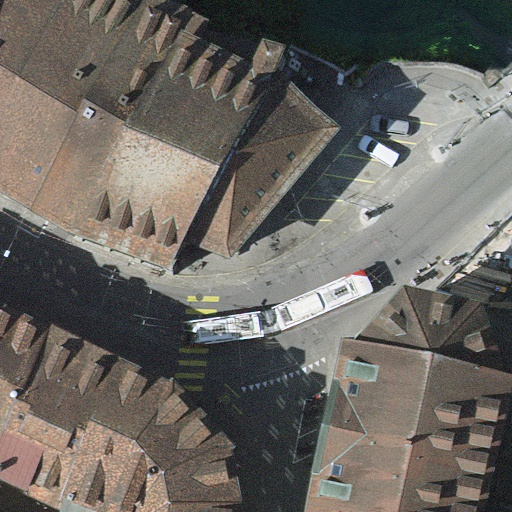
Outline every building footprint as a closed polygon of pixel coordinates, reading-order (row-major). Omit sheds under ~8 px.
[(0,0),(0,200),(65,254),(190,8),(182,0),(0,0)] [(226,283),(341,125),(269,79),(285,45),(190,8),(65,254),(163,292),(175,260),(226,283)] [(490,511),(511,511),(511,276),(481,270),(469,320),(478,322),(510,410),(490,511)] [(0,424),(45,322),(0,302),(0,424)] [(313,511),(490,511),(510,410),(478,322),(469,320),(406,306),(355,333),(313,511)] [(0,481),(64,509),(111,354),(45,322),(0,424),(0,481)] [(179,386),(111,354),(64,509),(63,511),(236,511),(238,505),(224,437),(179,386)]
